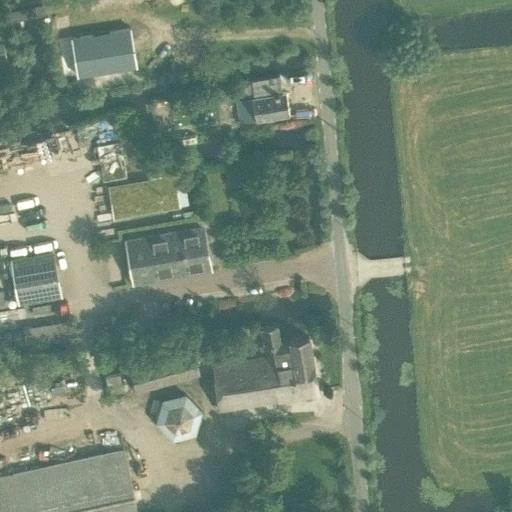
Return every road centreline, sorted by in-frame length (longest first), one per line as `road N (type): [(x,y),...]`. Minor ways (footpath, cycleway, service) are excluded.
road 1 (tertiary): [(362,511),(323,0)]
road 2 (unknown): [(343,267),(119,298),(93,279),(72,214),(43,204),(0,205)]
